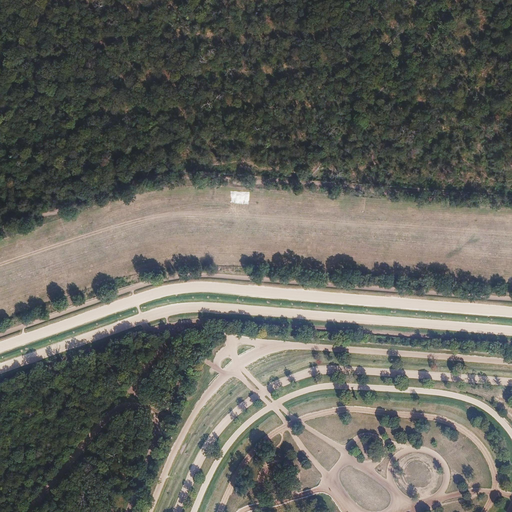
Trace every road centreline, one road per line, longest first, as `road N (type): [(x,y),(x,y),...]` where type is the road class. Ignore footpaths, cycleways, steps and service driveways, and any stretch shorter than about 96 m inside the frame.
road 1 (unknown): [(0,284),(180,230),(266,227),(511,246)]
road 2 (unknown): [(511,361),(222,340),(148,511)]
road 3 (unknown): [(37,511),(179,345)]
road 4 (unclassified): [(329,161),(460,0)]
road 5 (track): [(48,0),(132,174)]
